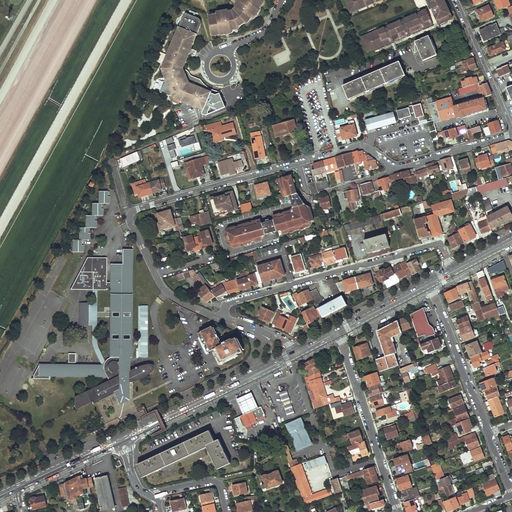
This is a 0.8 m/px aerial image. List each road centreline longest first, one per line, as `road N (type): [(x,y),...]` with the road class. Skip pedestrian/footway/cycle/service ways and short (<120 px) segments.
road 1 (residential): [(394,169),(357,146),(131,212),(162,288),(223,318)]
road 2 (residential): [(223,318),(234,301),(434,244),(453,270)]
road 3 (secondary): [(124,437),(302,350)]
road 4 (residential): [(397,511),(338,332)]
road 5 (residential): [(429,283),(489,433)]
road 6 (residential): [(455,0),(511,128)]
road 7 (residential): [(511,134),(394,169)]
road 8 (secondary): [(15,488),(124,437)]
